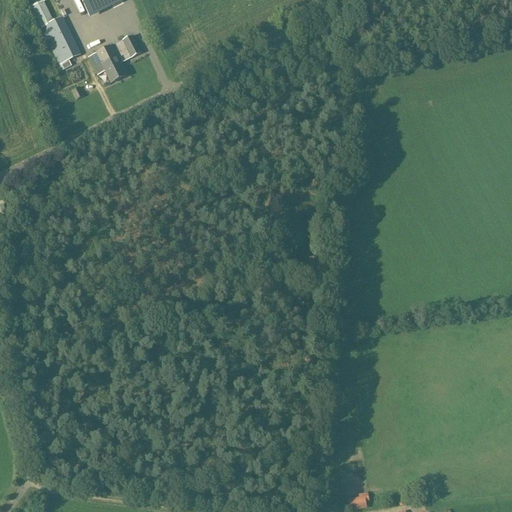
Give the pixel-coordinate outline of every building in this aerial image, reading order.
[(125,6),(121,0),(81,0),(93,22),(125,6)] [(54,23),(41,29),(41,30),(59,67),(81,56),(62,19),(54,23)] [(97,55),(89,59),(98,76),(105,73),(112,85),(127,77),(121,65),(122,64),(120,59),(128,56),(130,60),(141,55),(133,38),(112,48),(97,55)] [(80,88),(72,92),(76,102),(85,98),(80,88)] [(367,510),(366,502),(369,501),(369,494),(358,495),(358,499),(347,499),(348,511),(367,510)]
